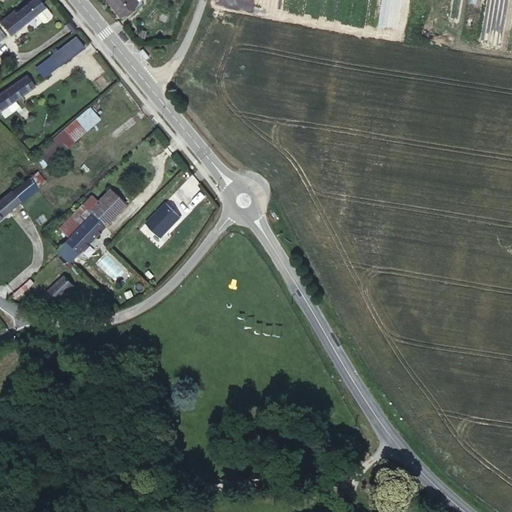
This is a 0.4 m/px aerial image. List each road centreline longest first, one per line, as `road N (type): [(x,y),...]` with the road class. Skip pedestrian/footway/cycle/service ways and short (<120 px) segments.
road 1 (secondary): [(254,210),(394,444),(464,511)]
road 2 (residential): [(0,302),(30,321),(129,314),(162,292),(234,211)]
road 3 (secondary): [(152,93),(232,184)]
